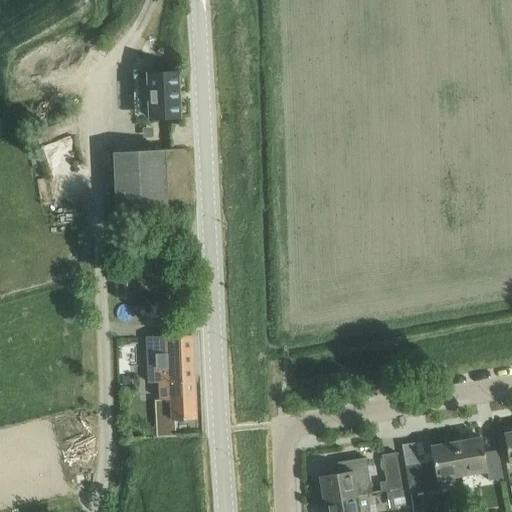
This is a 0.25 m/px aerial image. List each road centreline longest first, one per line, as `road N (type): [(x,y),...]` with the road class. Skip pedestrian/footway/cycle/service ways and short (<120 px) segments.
road 1 (residential): [(151,0),(93,90),(102,382),(92,511)]
road 2 (tertiary): [(225,511),(198,0)]
road 3 (residential): [(511,387),(290,428)]
